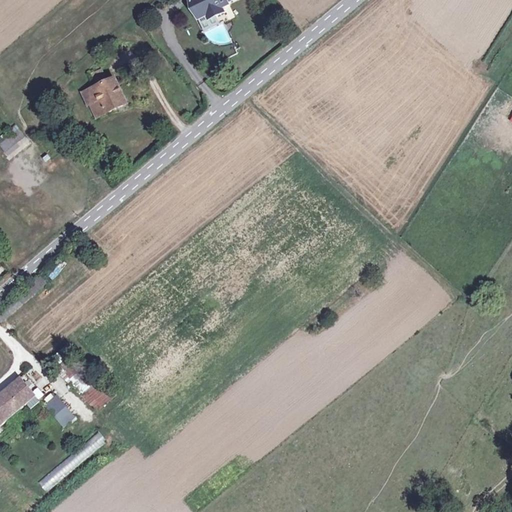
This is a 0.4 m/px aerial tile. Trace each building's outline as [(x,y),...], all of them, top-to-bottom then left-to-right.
[(194,0),(190,2),(199,21),(208,16),(216,12),(218,16),(226,12),(224,8),(230,5),(229,2),(234,0),(194,0)] [(116,79),(94,89),(100,101),(92,104),(98,117),(103,115),(101,112),(126,101),(116,79)] [(100,101),(94,89),(83,94),(89,106),(92,104),(100,101)] [(101,112),(103,115),(127,103),(126,101),(101,112)] [(25,140),(19,133),(1,148),(7,155),(25,140)] [(52,364),(98,410),(115,396),(101,382),(100,384),(70,354),(75,349),(73,346),(52,364)] [(0,425),(36,394),(22,379),(0,397),(0,425)] [(60,399),(50,407),(65,426),(75,418),(60,399)] [(88,440),(93,449),(106,442),(102,433),(88,440)] [(51,475),(41,482),(45,489),(56,482),(51,475)]
